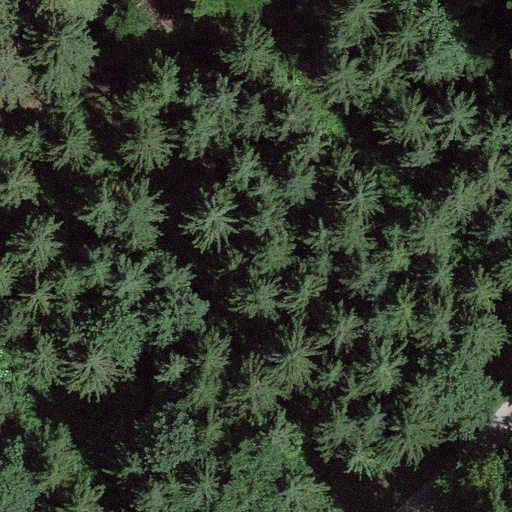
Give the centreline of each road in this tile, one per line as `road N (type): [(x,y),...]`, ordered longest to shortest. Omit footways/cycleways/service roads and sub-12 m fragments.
road 1 (track): [(0,153),(309,0)]
road 2 (track): [(511,408),(404,511)]
